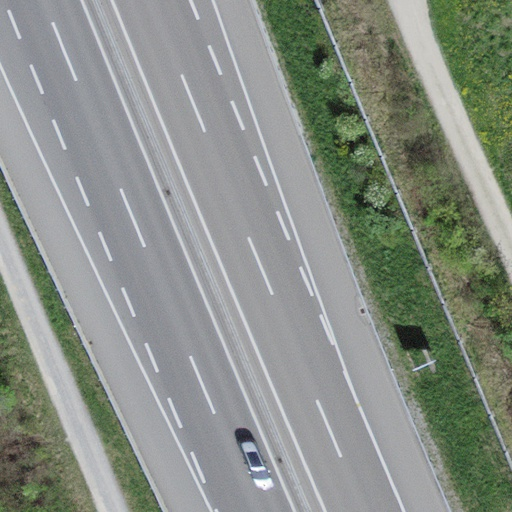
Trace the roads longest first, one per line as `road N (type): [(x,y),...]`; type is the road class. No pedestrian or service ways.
road 1 (motorway): [(43,0),(256,511)]
road 2 (motorway): [(364,511),(151,0)]
road 3 (track): [(0,236),(114,511)]
road 4 (track): [(511,250),(407,0)]
